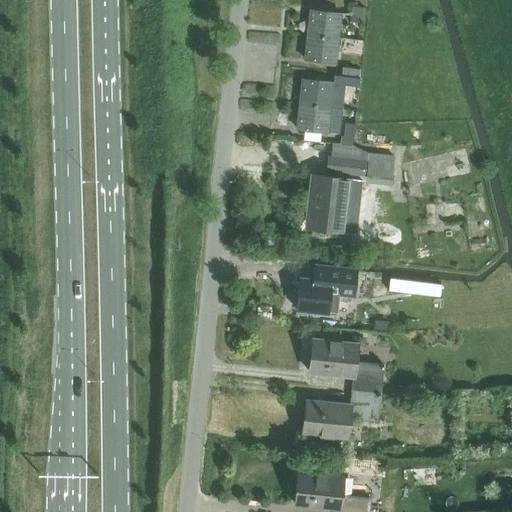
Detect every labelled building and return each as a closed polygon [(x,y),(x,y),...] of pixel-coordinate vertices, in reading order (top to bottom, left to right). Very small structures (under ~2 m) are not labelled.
[(351,13),(365,16),(366,8),(352,6),(351,13)] [(310,10),(308,34),(339,38),(342,13),(310,10)] [(308,34),(305,59),(336,63),(339,38),(308,34)] [(343,64),(342,74),(355,76),(356,65),(343,64)] [(342,74),(341,84),(354,86),(355,76),(342,74)] [(334,82),(334,81),(303,78),(300,103),(331,106),(343,108),(346,85),(341,84),(341,83),(334,82)] [(328,131),(331,106),(300,103),(297,128),(328,131)] [(353,134),(333,132),(332,141),(352,143),(353,134)] [(367,151),(366,160),(365,169),(364,173),(363,185),(391,188),(395,155),(367,151)] [(364,173),(365,169),(366,160),(330,155),(328,169),(364,173)] [(308,200),(314,201),(311,228),(345,232),(352,178),(311,173),(308,200)] [(327,312),(338,313),(340,295),(354,296),(357,267),(313,262),(312,278),(299,276),(296,309),(327,312)] [(384,342),(384,347),(397,348),(399,319),(364,317),(362,341),(384,342)] [(355,376),(353,390),(382,393),(385,365),(356,362),(358,344),(313,339),(310,371),(355,376)] [(471,386),(473,370),(453,368),(451,383),(471,386)] [(349,438),(351,419),(379,422),(382,393),(353,390),(352,404),(307,399),(303,433),(349,438)] [(353,457),(345,456),(344,468),(352,469),(353,457)] [(428,468),(404,469),(404,485),(428,485),(428,468)] [(341,507),(340,511),(370,511),(372,497),(343,494),(345,475),(300,470),(296,502),(341,507)]
